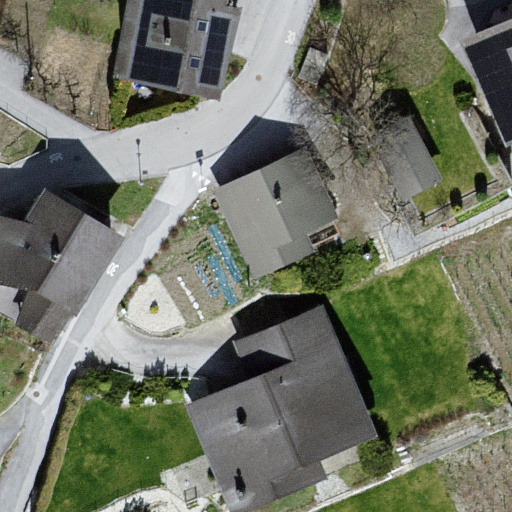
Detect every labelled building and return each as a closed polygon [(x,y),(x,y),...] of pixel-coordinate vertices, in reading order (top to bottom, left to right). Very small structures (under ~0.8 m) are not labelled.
[(120,0),(109,68),(213,89),(235,0),(120,0)] [(511,6),(456,30),(498,137),(511,131),(511,6)] [(359,126),(412,235),(511,187),(511,186),(463,81),(359,126)] [(304,143),(210,186),(250,272),(313,244),(305,224),(333,214),(304,143)] [(120,229),(41,183),(21,215),(0,210),(0,277),(27,280),(11,319),(48,337),(120,229)] [(244,371),(184,402),(227,510),(323,472),(316,454),(373,431),(321,299),(232,339),(244,371)]
